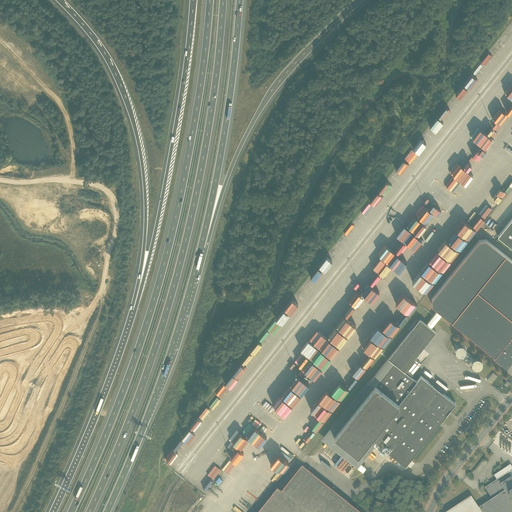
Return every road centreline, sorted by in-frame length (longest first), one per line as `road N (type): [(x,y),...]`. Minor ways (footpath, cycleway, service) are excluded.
road 1 (track): [(161,480),(158,461),(217,300),(260,287),(312,168),(454,0)]
road 2 (motorway): [(209,0),(186,163),(152,304),(70,511)]
road 3 (motorway): [(89,511),(169,305),(201,171),(224,0)]
road 4 (track): [(0,177),(91,180),(108,188),(119,223),(76,367),(12,511)]
road 5 (motorway): [(63,0),(114,62),(139,126),(147,225),(133,312)]
road 6 (motorway): [(193,0),(159,219),(133,312)]
road 7 (motorway): [(200,248),(253,119),(361,0)]
road 8 (motorway): [(105,511),(166,367),(200,248)]
road 9 (motorway): [(200,248),(220,164),(239,0)]
road 10 (motorway): [(133,312),(52,511)]
road 11 (track): [(0,48),(56,98),(70,129),(71,180)]
road 12 (tertiary): [(429,511),(511,397)]
